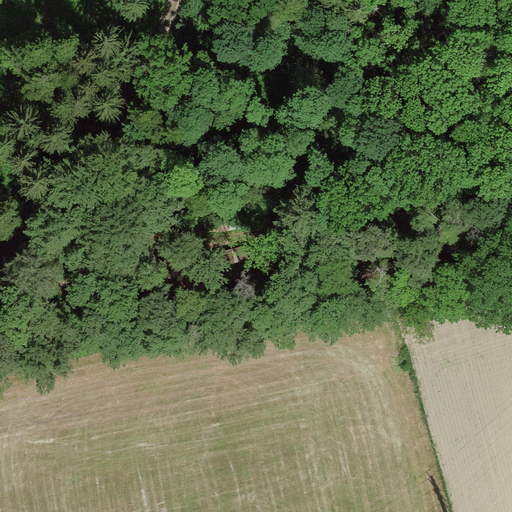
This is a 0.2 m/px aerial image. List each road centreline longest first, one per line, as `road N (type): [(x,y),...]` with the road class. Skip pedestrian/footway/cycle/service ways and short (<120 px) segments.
road 1 (track): [(475,195),(126,259),(43,300),(0,292)]
road 2 (track): [(177,0),(138,87),(33,225),(0,252)]
road 3 (track): [(511,276),(374,313)]
